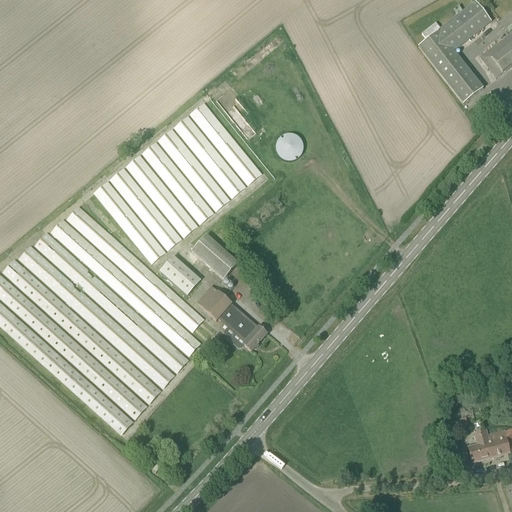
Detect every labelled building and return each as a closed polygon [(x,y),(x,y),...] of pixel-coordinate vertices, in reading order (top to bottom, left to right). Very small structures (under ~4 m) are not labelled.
[(416,48),(461,106),(482,89),(453,52),(490,23),(474,2),(416,48)] [(511,33),(479,59),(495,80),(511,67),(511,33)] [(147,264),(261,179),(205,104),(91,190),(147,264)] [(296,137),(275,137),(275,161),(297,161),(296,137)] [(278,202),(249,223),(254,231),(284,209),(278,202)] [(31,248),(177,373),(189,360),(188,359),(200,345),(190,336),(204,318),(75,208),(62,222),(59,219),(47,234),(44,232),(31,248)] [(217,247),(206,237),(191,253),(224,281),(238,265),(217,247)] [(201,283),(173,259),(159,275),(187,299),(201,283)] [(216,323),(217,322),(231,306),(232,305),(219,294),(203,311),(216,323)] [(257,346),(266,335),(258,328),(258,329),(231,306),(217,322),(234,336),(230,341),(230,344),(238,351),(241,351),(244,347),(251,353),(254,349),(255,350),(258,347),(257,346)] [(472,464),(511,453),(511,430),(487,437),(485,431),(474,434),(477,446),(468,449),(472,464)] [(155,475),(160,470),(156,467),(152,472),(155,475)]
